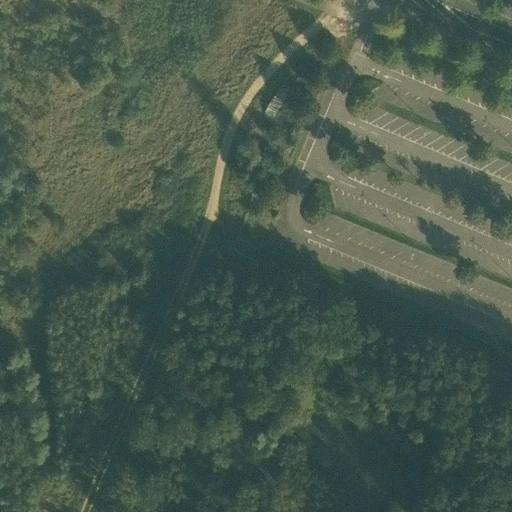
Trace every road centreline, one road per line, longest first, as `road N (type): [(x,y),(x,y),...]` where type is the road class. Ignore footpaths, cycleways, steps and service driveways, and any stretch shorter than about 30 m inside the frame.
road 1 (track): [(331,13),(234,115),(187,272),(85,511)]
road 2 (track): [(511,372),(232,243),(187,272)]
road 3 (unclassified): [(382,0),(511,55)]
